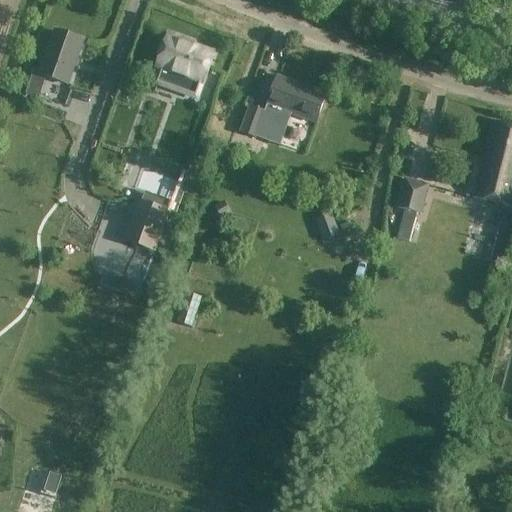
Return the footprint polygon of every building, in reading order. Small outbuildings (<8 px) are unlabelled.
[(84,41),(53,31),(37,76),(68,87),(84,41)] [(212,55),(167,39),(157,68),(202,84),(212,55)] [(271,97),(267,106),(315,124),(319,114),(326,96),(277,78),(271,97)] [(250,109),(241,133),(256,138),(265,114),(250,109)] [(511,127),(492,122),(473,199),(511,208),(511,127)] [(428,187),(405,181),(397,210),(420,216),(428,187)] [(169,214),(139,203),(134,217),(164,228),(169,214)] [(224,203),(215,208),(222,219),(230,214),(224,203)] [(397,240),(409,243),(415,220),(404,217),(397,240)] [(334,220),(317,226),(323,242),(340,236),(334,220)] [(495,252),(492,263),(505,266),(511,239),(511,226),(500,224),(493,251),(495,252)] [(103,278),(100,287),(111,291),(114,282),(103,278)] [(51,474),(46,489),(57,492),(61,478),(51,474)]
